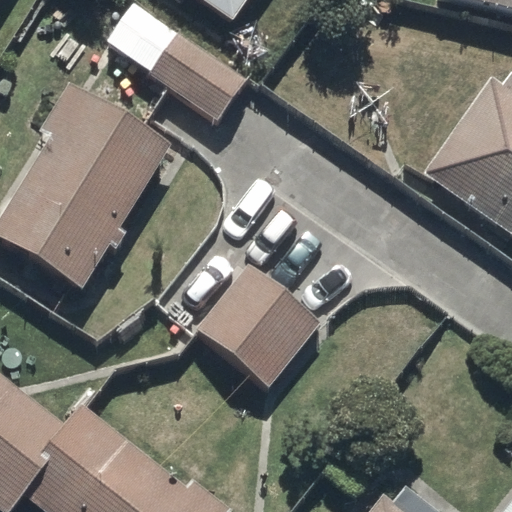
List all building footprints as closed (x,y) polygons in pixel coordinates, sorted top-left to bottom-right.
[(173,0),(229,39),(256,0),(173,0)] [(511,0),(440,0),(437,12),(511,30),(511,0)] [(131,18),(106,53),(150,84),(147,89),(215,137),(246,93),(178,45),(176,49),(131,18)] [(491,90),(419,190),(511,256),(511,87),(504,100),(491,90)] [(50,156),(0,235),(0,259),(78,309),(167,166),(156,159),(161,152),(69,95),(37,148),(50,156)] [(248,277),(194,345),(267,403),(321,335),(248,277)] [(0,511),(210,511),(192,497),(185,506),(78,423),(62,444),(0,395),(0,511)]
